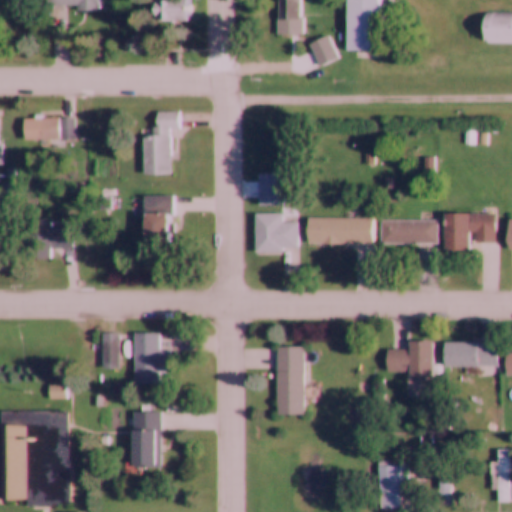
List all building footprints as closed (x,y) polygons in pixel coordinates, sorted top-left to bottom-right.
[(77,6),(77,12),(99,12),(99,0),(44,0),(44,6),(77,6)] [(153,0),(153,23),(191,23),(190,0),(153,0)] [(276,0),(277,36),(302,36),(301,0),(276,0)] [(355,59),(379,58),(378,0),(345,0),(345,54),(355,54),(355,59)] [(511,13),(483,13),(482,44),(511,44),(511,13)] [(307,45),(318,68),(338,58),(327,36),(307,45)] [(142,134),(142,174),(170,174),(170,129),(179,129),(179,111),(154,111),(154,134),(142,134)] [(23,140),(75,140),(75,118),(22,118),(23,140)] [(142,242),(174,242),(174,194),(142,194),(142,242)] [(253,213),(254,253),(283,252),(283,248),(298,248),(298,222),(283,222),(283,213),(253,213)] [(496,213),(444,213),(444,255),(469,255),(469,243),(496,243),(496,213)] [(307,219),(307,244),(346,244),(346,242),(373,242),(373,218),(307,219)] [(74,221),(30,220),(29,259),(52,259),(52,249),(74,249),(74,221)] [(381,220),(381,244),(438,245),(438,221),(381,220)] [(120,369),(120,332),(101,332),(101,369),(120,369)] [(134,333),(159,332),(159,349),(172,349),(172,372),(158,372),(158,381),(134,381),(134,333)] [(432,375),(432,341),(409,341),(409,350),(387,350),(387,375),(432,375)] [(497,366),(497,342),(444,342),(444,366),(497,366)] [(276,348),(278,415),(304,414),(303,347),(276,348)] [(67,410),(2,411),(3,506),(68,505),(67,410)] [(161,411),(131,411),(131,468),(161,468),(161,411)] [(510,449),(491,449),(491,474),(497,474),(497,501),(511,501),(511,481),(510,481),(510,449)] [(399,508),(399,484),(408,484),(407,465),(379,465),(379,508),(399,508)] [(451,472),(439,472),(439,504),(451,504),(451,472)]
